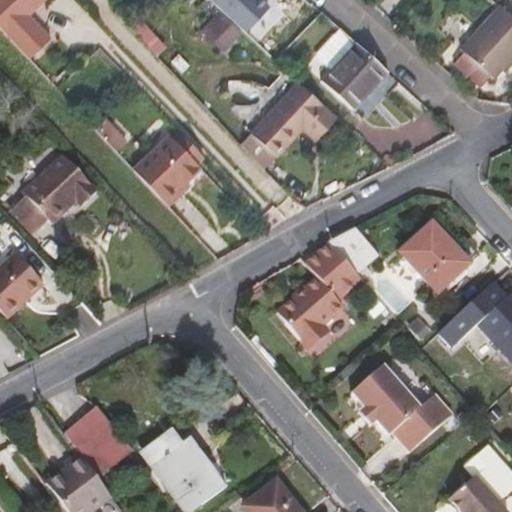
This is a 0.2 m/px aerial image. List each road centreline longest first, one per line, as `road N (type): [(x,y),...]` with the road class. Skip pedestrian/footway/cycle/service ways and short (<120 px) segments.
road 1 (residential): [(448,163),(206,288),(188,306)]
road 2 (tertiary): [(188,306),(204,314),(372,511)]
road 3 (tertiary): [(0,398),(188,306)]
road 4 (residential): [(494,139),(339,0)]
